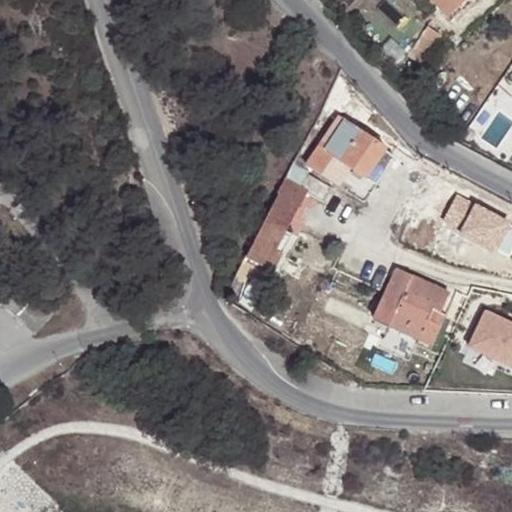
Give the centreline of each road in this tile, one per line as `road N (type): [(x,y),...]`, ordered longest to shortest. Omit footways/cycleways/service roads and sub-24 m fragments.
road 1 (residential): [(196,311),(248,374),(301,407),(349,420),(511,425)]
road 2 (residential): [(102,0),(196,311)]
road 3 (residential): [(511,192),(434,152),(289,0)]
road 4 (residential): [(0,371),(196,311)]
